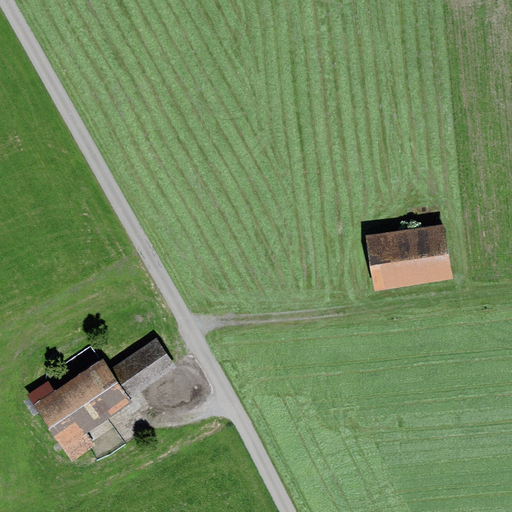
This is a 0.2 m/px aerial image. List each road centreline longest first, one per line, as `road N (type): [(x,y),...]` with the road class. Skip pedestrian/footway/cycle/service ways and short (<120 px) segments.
road 1 (track): [(4,0),(291,511)]
road 2 (track): [(511,295),(188,326)]
